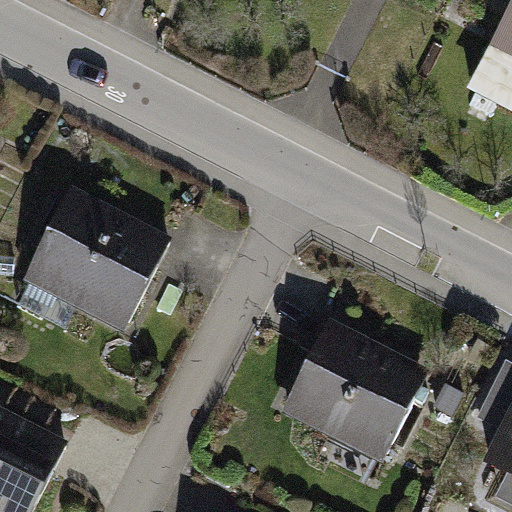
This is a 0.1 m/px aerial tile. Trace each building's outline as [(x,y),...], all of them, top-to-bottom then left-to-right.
[(511,2),(489,50),(511,61),(511,2)] [(123,330),(171,233),(73,185),(25,281),(123,330)] [(425,373),(328,328),(282,427),(379,472),(425,373)] [(36,511),(67,450),(0,417),(0,511),(36,511)] [(511,417),(485,472),(511,484),(511,417)]
